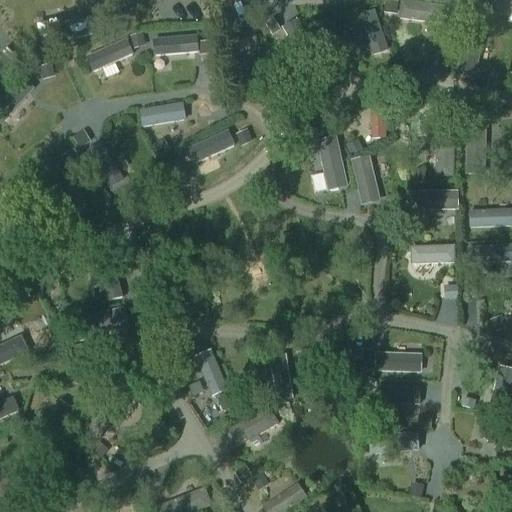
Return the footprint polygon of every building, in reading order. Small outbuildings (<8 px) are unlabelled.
[(477,0),(476,7),(486,9),(487,0),(477,0)] [(384,2),(382,15),(395,17),(397,4),(384,2)] [(89,19),(37,29),(41,47),(93,36),(89,19)] [(271,21),(264,25),(271,37),(278,32),(271,21)] [(325,30),(314,38),(321,48),(332,40),(325,30)] [(141,35),(130,39),(134,51),(145,48),(141,35)] [(210,43),(199,44),(200,57),(212,56),(210,43)] [(7,49),(1,54),(9,63),(14,57),(7,49)] [(0,60),(0,77),(9,70),(0,60)] [(51,66),(41,69),(44,79),(54,76),(51,66)] [(323,122),(315,125),(319,138),(328,135),(323,122)] [(246,132),(234,137),(240,149),(251,144),(246,132)] [(81,134),(73,140),(79,150),(87,144),(81,134)] [(162,141),(152,147),(158,158),(168,152),(162,141)] [(357,143),(346,149),(352,159),(363,153),(357,143)] [(76,153),(63,161),(67,167),(79,160),(76,153)] [(423,168),(412,174),(417,185),(428,179),(423,168)] [(49,284),(40,288),(43,296),(53,292),(49,284)] [(456,287),(446,287),(446,300),(456,299),(456,287)] [(502,320),(490,325),(494,335),(506,330),(502,320)] [(80,346),(71,348),(73,359),(82,357),(80,346)] [(349,350),(347,357),(360,361),(362,353),(349,350)] [(247,385),(237,387),(238,395),(249,394),(247,385)] [(228,394),(215,399),(220,411),(233,406),(228,394)] [(462,400),(460,408),(473,411),(474,403),(462,400)] [(418,417),(417,429),(430,430),(430,417),(418,417)] [(98,443),(89,452),(99,461),(107,451),(98,443)] [(244,469),(235,475),(241,485),(250,479),(244,469)] [(259,475),(250,481),(257,492),(266,486),(259,475)] [(410,484),(407,497),(419,500),(422,487),(410,484)] [(444,500),(444,509),(452,509),(452,500),(444,500)]
